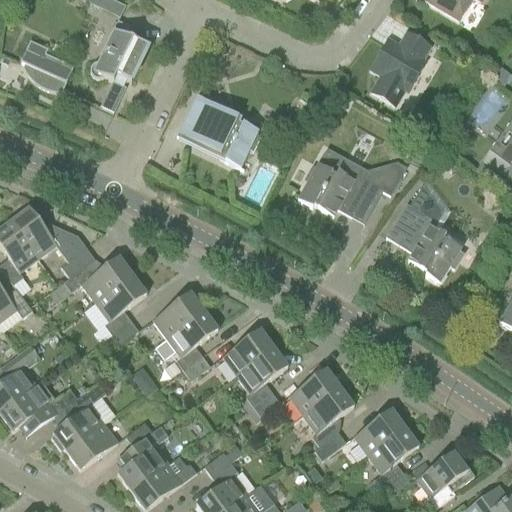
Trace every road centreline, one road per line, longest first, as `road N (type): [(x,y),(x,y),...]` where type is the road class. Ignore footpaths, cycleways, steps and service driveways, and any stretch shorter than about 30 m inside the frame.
road 1 (tertiary): [(511,429),(369,331),(112,194)]
road 2 (residential): [(200,17),(298,61),(321,62),(379,0)]
road 3 (residential): [(112,194),(200,17)]
road 4 (tertiary): [(112,194),(0,148)]
